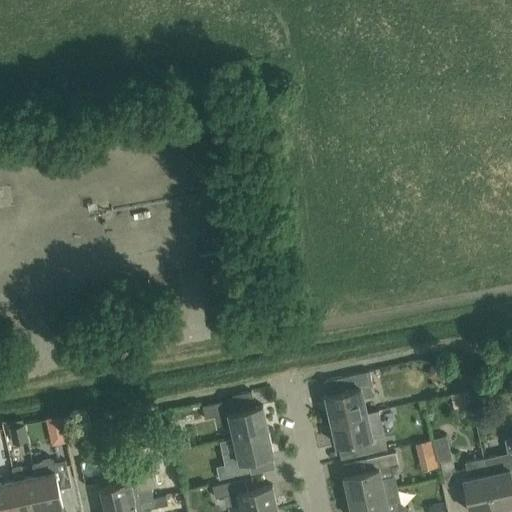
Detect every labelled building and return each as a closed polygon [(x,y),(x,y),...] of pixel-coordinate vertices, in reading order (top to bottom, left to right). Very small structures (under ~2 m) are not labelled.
[(15,192),(0,193),(0,213),(18,211),(15,192)] [(219,250),(199,254),(201,264),(221,260),(219,250)] [(326,394),(332,421),(367,413),(364,398),(376,396),(370,371),(341,377),(344,390),(326,394)] [(473,399),(489,395),(486,384),(470,388),(473,399)] [(456,404),(472,400),(469,387),(452,391),(456,404)] [(235,397),(231,398),(203,404),(206,417),(214,416),(214,415),(229,412),(231,421),(234,435),(235,436),(268,429),(263,405),(253,407),(238,410),(235,397)] [(367,413),(332,421),(337,445),(355,441),(358,456),(386,449),(381,425),(370,428),(367,413)] [(65,435),(60,416),(44,420),(49,439),(65,435)] [(391,448),(408,443),(402,423),(385,427),(391,448)] [(28,441),(24,424),(9,428),(12,444),(28,441)] [(268,429),(235,436),(240,459),(224,463),(216,465),(219,478),(250,471),(251,471),(248,459),(272,454),(274,453),(268,429)] [(453,469),(446,434),(431,437),(437,465),(440,464),(442,471),(453,469)] [(498,455),(484,458),(487,473),(494,507),(511,503),(511,437),(505,439),(509,455),(498,457),(498,455)] [(344,476),(349,498),(397,487),(392,467),(399,465),(396,453),(367,459),(370,470),(344,476)] [(37,476),(44,509),(64,505),(60,489),(72,486),(67,461),(56,464),(55,460),(52,458),(45,460),(42,462),(33,464),(36,476),(37,476)] [(487,473),(484,458),(466,462),(467,468),(454,471),(457,484),(464,483),(470,511),(474,511),(494,507),(487,473)] [(16,480),(22,511),(31,511),(44,509),(37,476),(36,476),(24,478),(21,467),(13,468),(15,480),(16,480)] [(0,474),(0,504),(1,511),(22,511),(16,480),(15,480),(4,483),(2,474),(0,474)] [(241,502),(242,511),(265,511),(278,509),(272,484),(248,490),(245,477),(213,485),(215,496),(229,493),(231,504),(241,502)] [(105,508),(153,497),(151,487),(137,490),(135,479),(100,486),(105,508)] [(397,487),(349,498),(352,511),(410,511),(409,507),(401,509),(397,487)] [(153,497),(105,508),(106,511),(142,511),(142,510),(155,507),(168,504),(166,495),(153,497)]
